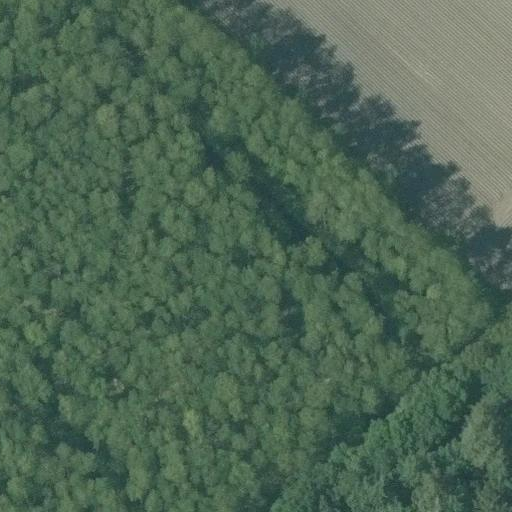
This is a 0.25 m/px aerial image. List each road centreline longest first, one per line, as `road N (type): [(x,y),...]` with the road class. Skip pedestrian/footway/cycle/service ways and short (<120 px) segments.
road 1 (track): [(336,454),(325,403),(298,364),(279,312),(247,284),(184,274),(158,253),(127,199),(121,150),(104,111),(49,48),(0,26)]
road 2 (track): [(493,331),(163,0)]
road 3 (track): [(276,501),(130,401),(77,327),(0,300)]
road 4 (track): [(266,511),(493,331)]
